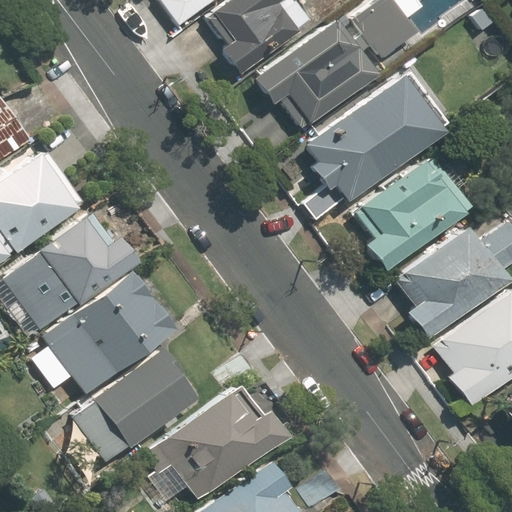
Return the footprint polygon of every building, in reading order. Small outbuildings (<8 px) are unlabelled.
[(150,0),(168,23),(198,0),(150,0)] [(284,0),(230,0),(197,23),(229,69),(299,21),(284,0)] [(331,20),(251,79),(289,130),(366,73),(351,53),(366,42),(375,54),(409,30),(386,0),(369,0),(346,17),(357,31),(346,39),(331,20)] [(395,72),(297,145),(341,202),(438,129),(395,72)] [(0,154),(23,136),(0,107),(0,154)] [(9,150),(0,156),(0,244),(52,206),(9,150)] [(418,161),(352,208),(370,234),(360,241),(378,266),(454,211),(418,161)] [(511,202),(508,197),(493,208),(511,233),(511,202)] [(459,229),(393,277),(412,303),(400,312),(420,338),(501,281),(492,269),(511,254),(511,237),(499,220),(468,241),(459,229)] [(0,261),(0,318),(5,325),(86,265),(54,222),(0,261)] [(511,280),(432,346),(474,397),(511,365),(511,280)] [(15,348),(49,393),(135,330),(101,285),(15,348)] [(39,423),(71,464),(154,402),(123,361),(39,423)] [(120,458),(149,497),(238,430),(209,391),(120,458)] [(511,402),(499,412),(511,429),(511,402)] [(179,511),(268,511),(237,470),(179,511)] [(327,471),(297,486),(308,506),(338,491),(327,471)]
